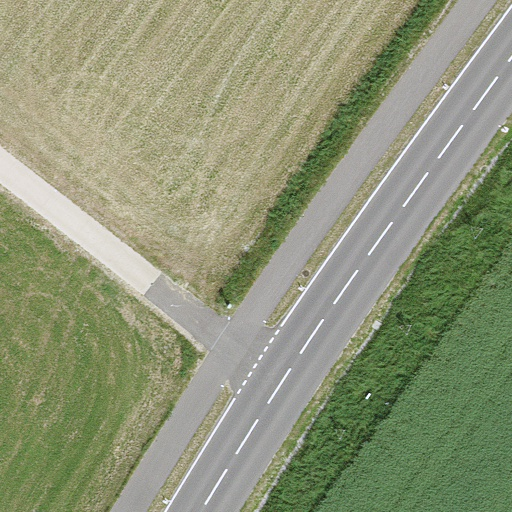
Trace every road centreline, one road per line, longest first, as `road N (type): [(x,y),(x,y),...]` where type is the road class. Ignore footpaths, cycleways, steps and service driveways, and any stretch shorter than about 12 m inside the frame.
road 1 (tertiary): [(200,511),(281,377),(511,52)]
road 2 (track): [(0,158),(281,377)]
